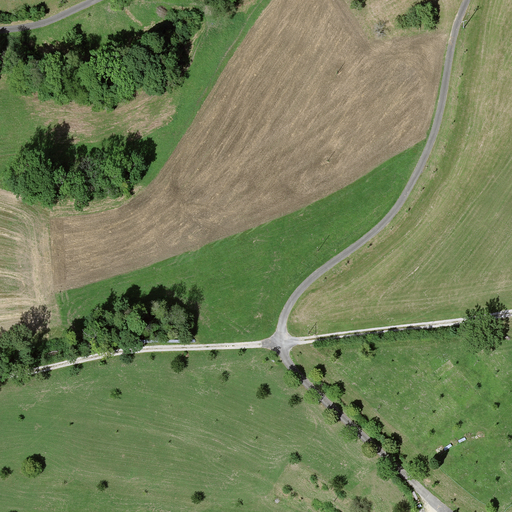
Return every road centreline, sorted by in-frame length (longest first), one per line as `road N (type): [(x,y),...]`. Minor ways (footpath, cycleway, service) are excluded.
road 1 (track): [(465,0),(418,171),(388,215),(287,305),(279,342)]
road 2 (track): [(0,373),(129,352),(279,342)]
road 3 (track): [(279,342),(303,380),(443,511)]
road 4 (track): [(511,313),(279,342)]
